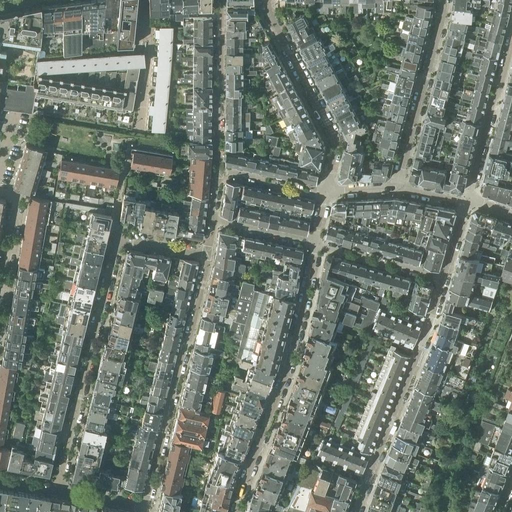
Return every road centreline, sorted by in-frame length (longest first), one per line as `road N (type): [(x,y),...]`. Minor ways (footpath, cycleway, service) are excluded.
road 1 (residential): [(208,256),(116,242),(55,492)]
road 2 (residential): [(236,511),(287,369),(315,245)]
road 3 (residential): [(208,256),(142,507)]
road 4 (residential): [(443,277),(357,511)]
road 5 (residential): [(267,0),(332,136),(326,190)]
road 6 (residential): [(396,188),(443,0)]
road 7 (residential): [(220,0),(215,172)]
road 8 (residential): [(511,40),(466,200)]
road 9 (residential): [(443,277),(315,245)]
